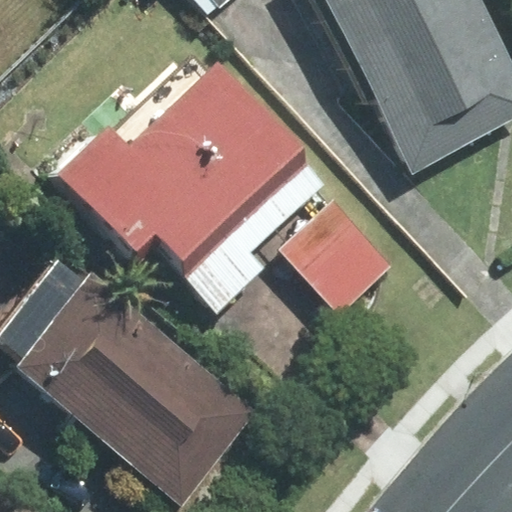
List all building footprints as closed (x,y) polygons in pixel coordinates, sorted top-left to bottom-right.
[(226,0),(185,0),(202,20),(226,0)] [(511,118),(511,89),(463,0),(306,0),(403,177),(511,118)] [(240,257),(313,187),(200,69),(111,154),(90,131),(41,177),(119,259),(136,243),(206,317),(254,272),(240,257)] [(385,268),(324,203),(270,254),(332,319),(385,268)] [(0,373),(173,511),(250,417),(77,278),(70,287),(45,267),(0,322),(0,359),(7,365),(0,373)]
